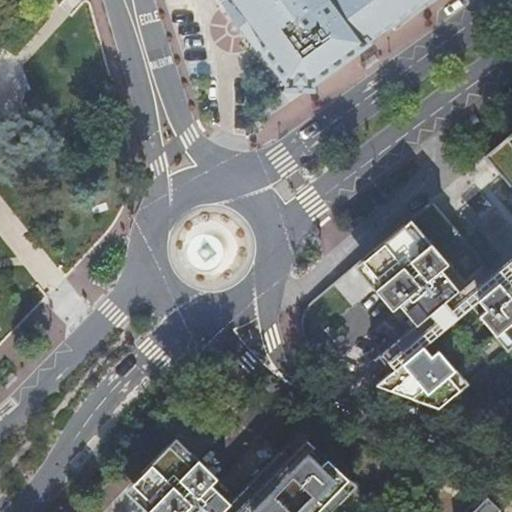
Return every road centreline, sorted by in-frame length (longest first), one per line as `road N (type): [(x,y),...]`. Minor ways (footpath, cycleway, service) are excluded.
road 1 (secondary): [(506,0),(239,188)]
road 2 (residential): [(511,461),(307,392),(282,378),(234,319)]
road 3 (secondary): [(277,228),(511,56)]
road 4 (secondary): [(12,511),(189,318)]
road 5 (secondary): [(142,267),(112,313),(0,430)]
road 6 (tertiary): [(184,187),(129,0)]
